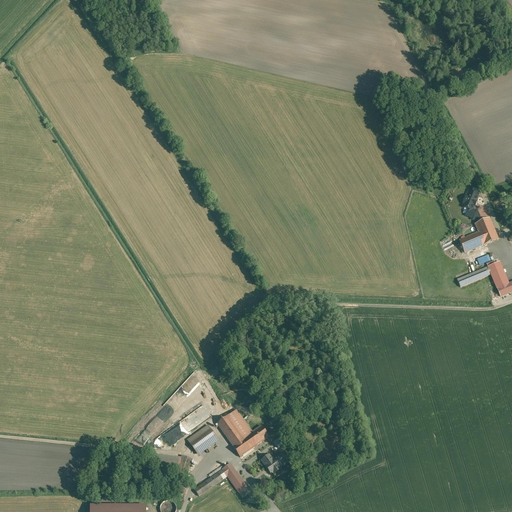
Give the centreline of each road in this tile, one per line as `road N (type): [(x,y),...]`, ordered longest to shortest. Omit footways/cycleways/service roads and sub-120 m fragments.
road 1 (track): [(0,437),(148,451)]
road 2 (track): [(511,22),(384,0)]
